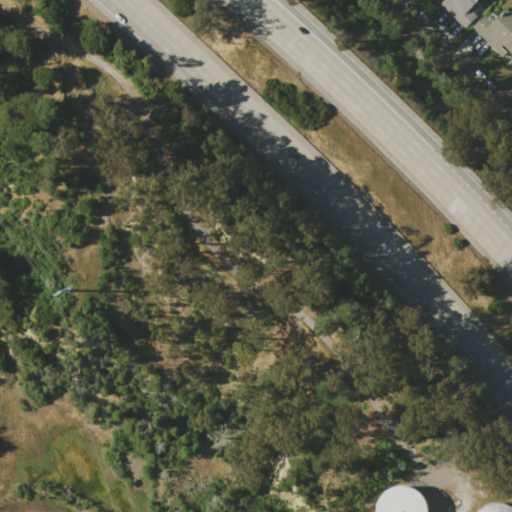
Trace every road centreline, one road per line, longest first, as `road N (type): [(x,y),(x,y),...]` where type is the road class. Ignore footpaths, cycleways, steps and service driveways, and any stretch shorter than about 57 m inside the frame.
road 1 (track): [(433,475),(303,317),(212,248),(178,201),(128,90),(0,2)]
road 2 (motorway): [(148,23),(328,194),(511,394)]
road 3 (track): [(61,43),(106,182),(84,269)]
road 4 (motorway): [(511,257),(365,106)]
road 5 (residential): [(511,116),(397,0)]
road 6 (motorway): [(365,106),(249,0)]
road 7 (motorway): [(365,106),(270,0)]
